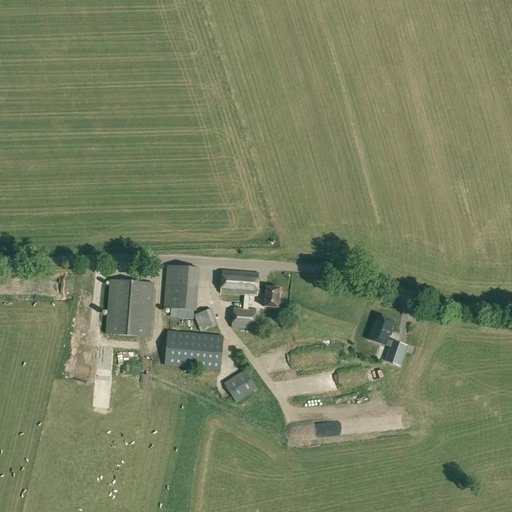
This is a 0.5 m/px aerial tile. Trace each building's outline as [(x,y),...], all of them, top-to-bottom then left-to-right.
[(193,320),(194,311),(197,312),(201,270),(166,266),(162,308),(177,310),(176,318),(193,320)] [(278,309),(280,289),(266,288),(266,290),(258,289),(259,274),(222,271),(220,294),(244,296),(243,309),(233,308),(232,328),(254,330),(255,310),(248,309),(249,296),(257,297),(257,294),(265,295),(264,307),(278,309)] [(154,284),(110,281),(106,334),(150,338),(154,284)] [(194,316),(200,332),(217,325),(212,309),(194,316)] [(385,361),(400,366),(407,347),(387,340),(394,322),(378,316),(375,325),(374,324),(368,340),(390,348),(385,361)] [(224,337),(172,332),(169,366),(221,371),(224,337)] [(235,403),(257,389),(245,370),(223,384),(235,403)]
